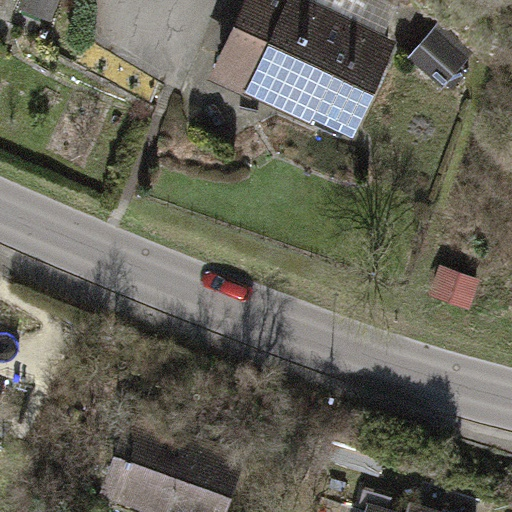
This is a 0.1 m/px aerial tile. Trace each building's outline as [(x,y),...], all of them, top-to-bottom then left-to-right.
[(17,0),(14,14),(43,22),(49,0),(17,0)] [(278,0),(238,0),(198,88),(340,152),(387,48),(278,0)] [(400,63),(438,91),(459,62),(421,35),(400,63)] [(98,493),(152,511),(224,511),(247,447),(128,406),(98,493)] [(399,509),(359,496),(353,511),(452,511),(403,497),(399,509)]
